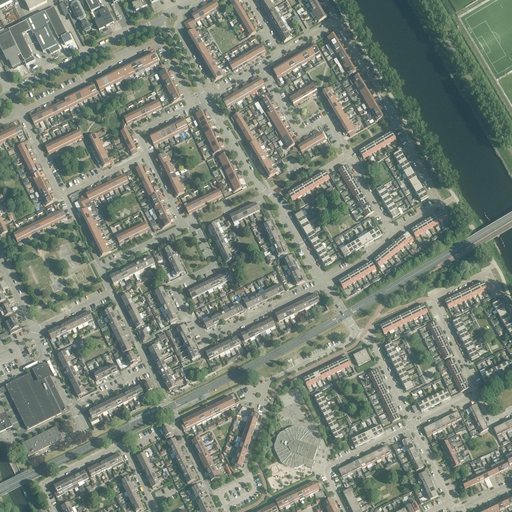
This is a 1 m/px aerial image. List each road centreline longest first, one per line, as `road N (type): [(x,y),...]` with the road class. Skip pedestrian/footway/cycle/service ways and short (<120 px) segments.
road 1 (residential): [(322,281),(208,338),(174,288),(215,265),(197,227),(182,227)]
road 2 (residential): [(394,232),(329,120),(295,129),(262,67)]
road 3 (residential): [(18,112),(151,43),(162,46),(193,104)]
road 4 (residential): [(322,281),(205,98)]
road 5 (residential): [(34,332),(110,291),(98,266),(182,227)]
road 6 (unclassified): [(8,93),(158,20)]
road 7 (residential): [(394,232),(440,204),(396,125)]
road 8 (residential): [(345,511),(329,466),(413,426)]
road 9 (residential): [(337,19),(396,125)]
road 10 (residential): [(53,511),(42,484),(126,450)]
